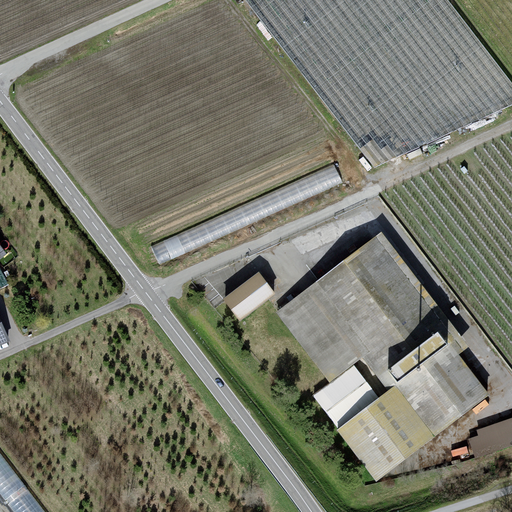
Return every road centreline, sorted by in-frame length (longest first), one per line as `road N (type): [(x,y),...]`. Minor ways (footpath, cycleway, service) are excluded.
road 1 (tertiary): [(0,102),(311,511)]
road 2 (track): [(511,128),(379,188)]
